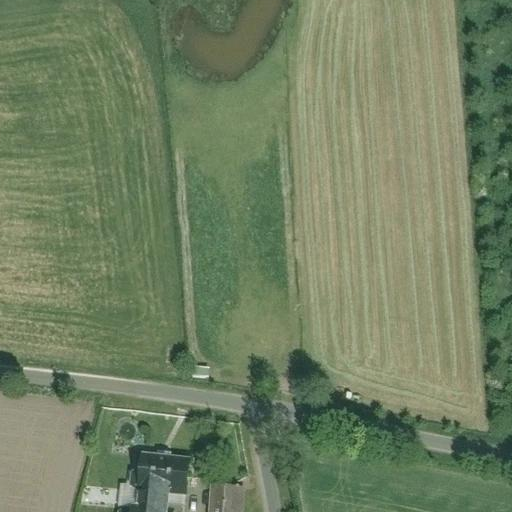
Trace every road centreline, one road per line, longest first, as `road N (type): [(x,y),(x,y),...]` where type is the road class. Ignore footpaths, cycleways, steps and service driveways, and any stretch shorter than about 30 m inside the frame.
road 1 (residential): [(258,412),(0,374)]
road 2 (residential): [(511,460),(258,412)]
